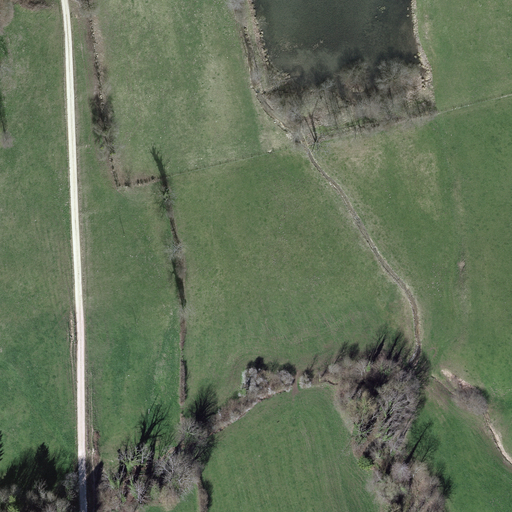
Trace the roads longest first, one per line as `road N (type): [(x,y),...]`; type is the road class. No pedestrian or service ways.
road 1 (track): [(84,511),(63,0)]
road 2 (track): [(239,0),(272,105),(380,246),(406,297),(416,349),(411,367),(373,344),(336,335)]
road 3 (track): [(411,367),(451,429),(511,477)]
